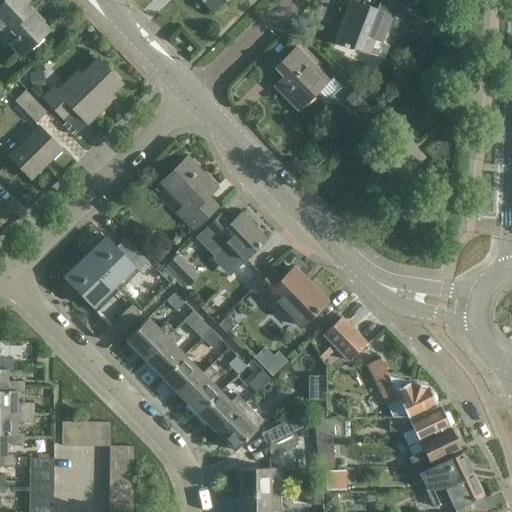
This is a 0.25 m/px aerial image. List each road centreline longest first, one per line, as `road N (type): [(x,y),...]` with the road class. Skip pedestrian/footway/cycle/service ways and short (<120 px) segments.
road 1 (residential): [(476,312),(383,286),(190,95)]
road 2 (residential): [(197,511),(173,446),(8,279)]
road 3 (residential): [(190,95),(8,279)]
road 4 (residential): [(190,95),(289,0)]
road 5 (residential): [(190,95),(98,0)]
